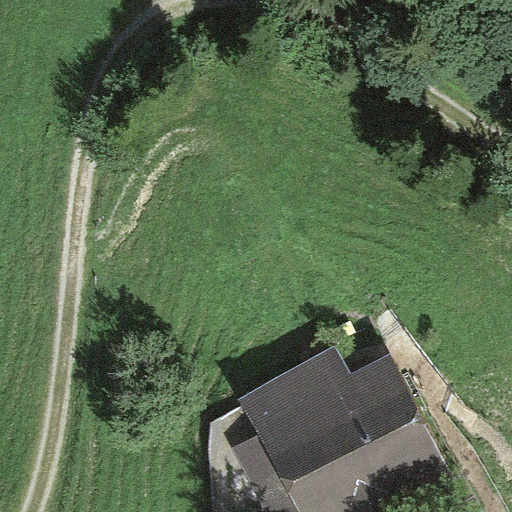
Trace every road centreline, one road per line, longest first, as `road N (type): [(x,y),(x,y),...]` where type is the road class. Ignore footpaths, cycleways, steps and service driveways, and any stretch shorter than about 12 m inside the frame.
road 1 (track): [(31,511),(56,419),(82,187),(99,110),(146,27),(196,0)]
road 2 (track): [(260,0),(286,8),(511,158)]
